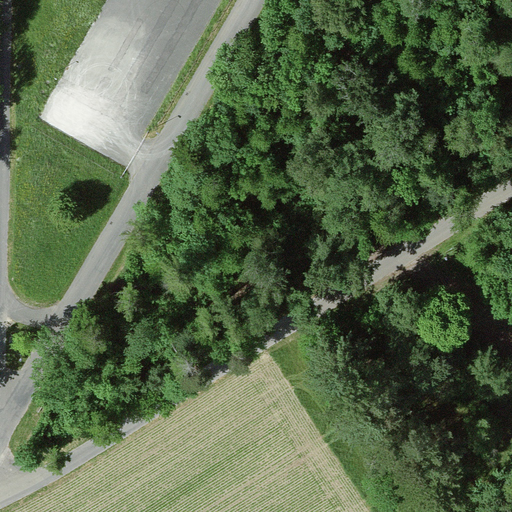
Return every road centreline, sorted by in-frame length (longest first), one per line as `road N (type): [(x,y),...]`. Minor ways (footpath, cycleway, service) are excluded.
road 1 (tertiary): [(0,493),(52,470),(511,191)]
road 2 (unclassified): [(251,0),(0,429)]
